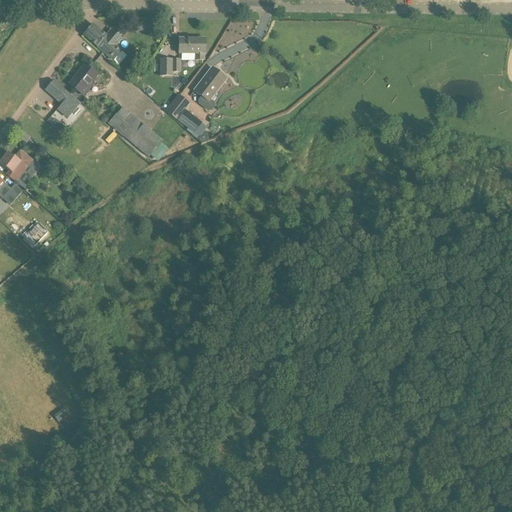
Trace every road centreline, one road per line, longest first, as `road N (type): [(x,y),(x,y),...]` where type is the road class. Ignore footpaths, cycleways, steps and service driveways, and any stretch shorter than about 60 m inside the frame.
road 1 (secondary): [(511,10),(100,3)]
road 2 (residential): [(0,140),(100,3)]
